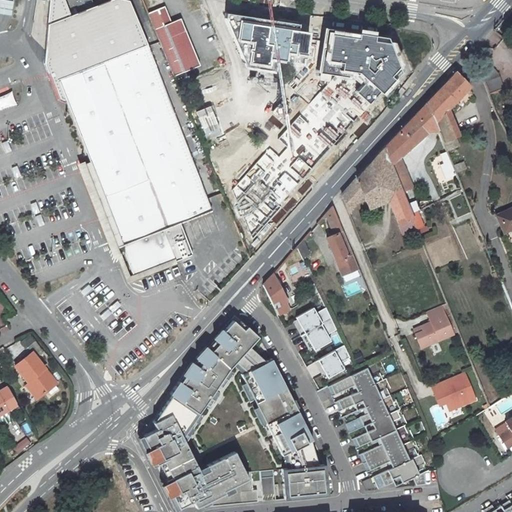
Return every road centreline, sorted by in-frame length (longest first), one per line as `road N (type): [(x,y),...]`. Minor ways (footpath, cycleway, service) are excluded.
road 1 (residential): [(450,53),(472,75),(484,105),(490,136),(483,209),(511,283)]
road 2 (residential): [(239,291),(272,325),(359,502)]
road 3 (secondary): [(450,53),(331,187)]
road 4 (residential): [(331,187),(389,325)]
road 5 (secondary): [(239,291),(137,394)]
road 6 (secondary): [(331,187),(239,291)]
road 7 (tertiary): [(342,0),(479,19)]
